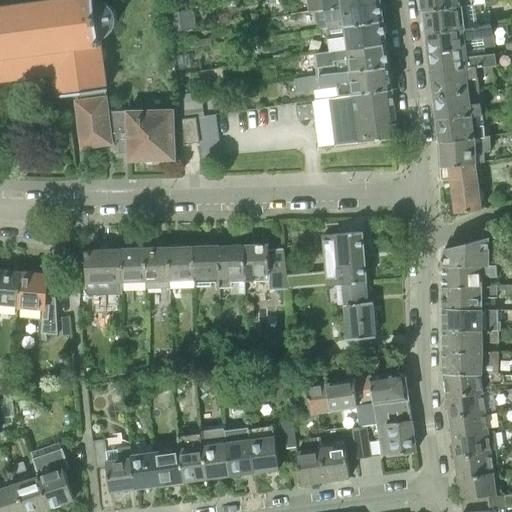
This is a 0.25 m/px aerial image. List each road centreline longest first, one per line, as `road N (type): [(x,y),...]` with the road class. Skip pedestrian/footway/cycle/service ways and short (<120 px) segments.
road 1 (residential): [(419,191),(0,207)]
road 2 (unknown): [(74,200),(94,511)]
road 3 (residential): [(188,511),(441,483)]
road 4 (residential): [(441,483),(421,241)]
road 5 (residential): [(419,191),(400,0)]
